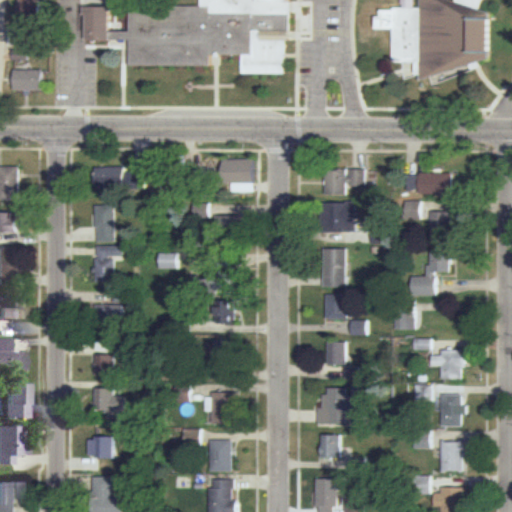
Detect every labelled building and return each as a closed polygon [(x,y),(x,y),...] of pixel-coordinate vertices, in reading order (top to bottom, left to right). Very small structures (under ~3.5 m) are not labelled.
[(41,0),(20,0),(20,18),(41,19),(41,0)] [(88,7),(88,45),(134,44),(134,65),(213,65),(213,53),(244,53),(244,75),(295,75),(294,0),(204,0),(204,6),(133,6),(133,31),(112,31),(112,7),(88,7)] [(424,79),(494,58),(494,12),(483,8),(485,0),(460,0),(460,1),(457,0),(425,0),(425,5),(419,5),(419,0),(405,0),(405,6),(398,6),(397,61),(424,61),(424,79)] [(13,47),(14,61),(32,60),(31,46),(13,47)] [(16,67),(17,91),(47,90),(46,66),(16,67)] [(227,160),(227,183),(235,183),(235,190),(257,190),(257,160),(227,160)] [(2,166),(2,200),(23,200),(24,166),(2,166)] [(97,167),(98,189),(148,187),(147,170),(129,171),(129,166),(97,167)] [(329,169),(330,195),(374,194),(373,168),(329,169)] [(423,171),(423,195),(456,196),(457,171),(423,171)] [(422,189),(422,174),(410,174),(410,189),(422,189)] [(196,202),(197,220),(213,220),(213,201),(196,202)] [(323,202),(324,232),(362,232),(362,202),(323,202)] [(98,205),(100,243),(120,242),(119,204),(98,205)] [(0,209),(0,229),(6,229),(6,232),(27,232),(27,209),(0,209)] [(434,211),(435,242),(455,241),(454,211),(434,211)] [(219,216),(221,240),(246,238),(244,214),(219,216)] [(97,246),(99,282),(120,281),(119,257),(126,256),(126,244),(97,246)] [(0,248),(0,287),(14,287),(14,275),(22,275),(21,248),(0,248)] [(327,249),(327,287),(352,287),(352,249),(327,249)] [(415,296),(415,276),(430,276),(430,265),(434,265),(434,251),(453,251),(454,273),(441,273),(441,296),(415,296)] [(163,253),(163,269),(182,269),(182,253),(163,253)] [(204,278),(205,296),(226,295),(225,286),(241,285),(241,271),(215,272),(215,278),(204,278)] [(116,291),(116,302),(135,301),(135,290),(116,291)] [(0,293),(0,319),(24,319),(23,293),(0,293)] [(329,294),(329,320),(352,320),(352,294),(329,294)] [(398,301),(398,331),(421,330),(420,300),(398,301)] [(219,301),(219,324),(239,324),(239,301),(219,301)] [(98,305),(98,328),(122,327),(121,318),(130,318),(130,304),(98,305)] [(174,315),(174,331),(194,331),(194,315),(174,315)] [(355,319),(354,334),(372,334),(372,319),(355,319)] [(0,337),(0,370),(24,370),(24,348),(9,349),(9,337),(0,337)] [(418,337),(418,350),(435,350),(435,337),(418,337)] [(217,340),(218,371),(241,370),(240,339),(217,340)] [(330,339),(329,362),(350,363),(351,340),(330,339)] [(446,378),(447,365),(436,365),(436,354),(444,354),(444,349),(468,349),(468,378),(446,378)] [(97,352),(98,374),(118,373),(118,352),(97,352)] [(177,356),(178,378),(196,377),(194,355),(177,356)] [(350,365),(350,377),(364,376),(364,364),(350,365)] [(3,381),(2,417),(25,418),(26,382),(3,381)] [(178,382),(177,402),(195,402),(196,382),(178,382)] [(419,383),(418,400),(436,400),(436,384),(419,383)] [(100,387),(100,423),(131,422),(130,394),(118,394),(118,387),(100,387)] [(321,423),(321,406),(326,406),(326,394),(331,394),(331,388),(351,388),(351,397),(361,397),(361,416),(349,416),(349,423),(321,423)] [(216,390),(216,422),(240,422),(239,390),(216,390)] [(445,393),(445,425),(465,424),(465,392),(445,393)] [(0,425),(0,466),(11,466),(11,454),(28,454),(28,425),(0,425)] [(186,427),(186,446),(205,445),(205,427),(186,427)] [(418,429),(418,447),(435,448),(435,429),(418,429)] [(324,433),(325,458),(346,457),(345,432),(324,433)] [(100,435),(100,459),(121,459),(121,436),(100,435)] [(217,440),(218,470),(238,470),(238,439),(217,440)] [(444,440),(445,473),(466,473),(466,439),(444,440)] [(353,458),(353,474),(370,474),(370,458),(353,458)] [(93,474),(94,511),(129,511),(129,492),(117,492),(117,473),(93,474)] [(320,476),(318,511),(342,511),(344,477),(320,476)] [(418,476),(418,494),(435,494),(435,476),(418,476)] [(212,479),(212,511),(240,511),(240,479),(212,479)] [(0,480),(0,511),(19,511),(20,481),(0,480)] [(446,488),(446,492),(437,492),(438,508),(443,508),(443,511),(469,511),(469,487),(446,488)] [(348,497),(348,511),(369,511),(369,497),(348,497)]
